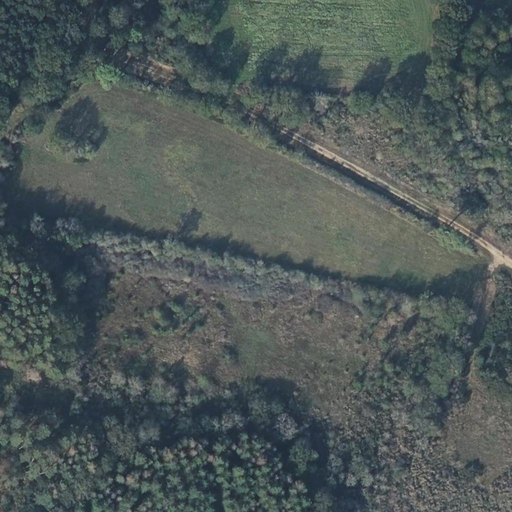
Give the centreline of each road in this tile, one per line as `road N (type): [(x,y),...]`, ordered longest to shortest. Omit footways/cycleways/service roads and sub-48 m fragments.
road 1 (track): [(511,263),(348,164),(86,30)]
road 2 (track): [(498,252),(461,353),(471,361)]
